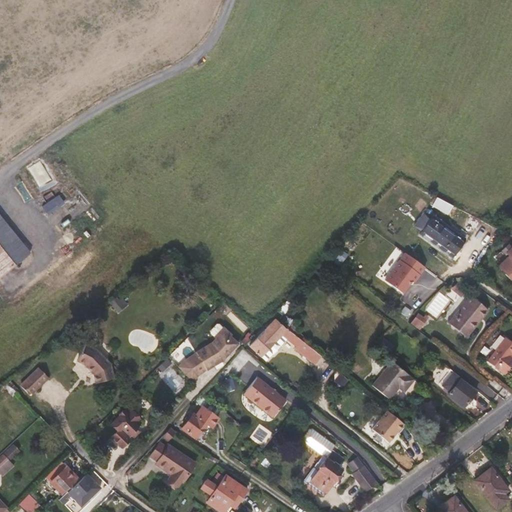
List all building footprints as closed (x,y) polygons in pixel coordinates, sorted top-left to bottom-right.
[(47,214),(70,198),(64,190),(41,205),(47,214)] [(450,214),(455,207),(435,195),(431,202),(450,214)] [(435,214),(428,209),(425,214),(423,213),(413,227),(421,233),(419,235),(451,258),(464,240),(433,217),(435,214)] [(511,252),(508,256),(497,266),(511,281),(511,252)] [(424,268),(405,253),(385,279),(404,294),(424,268)] [(328,273),(319,265),(313,272),(322,279),(328,273)] [(485,310),(466,297),(446,325),(465,337),(485,310)] [(293,324),(284,316),(279,323),(285,328),(287,330),(293,324)] [(280,334),(284,330),(273,319),(247,348),(264,362),(271,355),(285,338),(280,334)] [(230,336),(222,328),(213,338),(214,339),(211,343),(195,353),(205,371),(222,361),(237,344),(229,337),(230,336)] [(287,330),(285,328),(284,330),(280,334),(285,338),(290,332),(287,330)] [(296,346),(300,341),(290,332),(285,338),(296,346)] [(511,364),(511,343),(506,339),(488,362),(504,374),(511,364)] [(320,357),(300,341),(296,346),(294,349),(314,366),(320,357)] [(95,352),(83,347),(77,364),(84,367),(94,377),(97,385),(114,380),(108,365),(95,352)] [(205,371),(195,353),(184,361),(197,376),(205,371)] [(438,361),(435,358),(428,367),(425,365),(417,375),(423,380),(438,361)] [(197,376),(184,361),(177,368),(190,383),(197,376)] [(413,380),(390,361),(371,386),(388,400),(398,389),(403,393),(413,380)] [(456,375),(438,361),(423,380),(434,389),(439,382),(433,377),(439,369),(445,374),(456,383),(446,395),(462,407),(472,395),(475,398),(478,394),(475,391),(474,392),(459,381),(460,379),(455,376),(456,375)] [(167,363),(159,375),(172,384),(180,372),(167,363)] [(43,375),(36,368),(20,383),(25,389),(28,391),(43,375)] [(433,377),(439,382),(445,374),(439,369),(433,377)] [(285,400),(256,377),(242,395),(271,418),(285,400)] [(442,385),(439,382),(434,389),(437,391),(442,385)] [(131,407),(128,404),(125,407),(123,405),(115,413),(117,415),(110,423),(111,425),(110,426),(115,430),(118,427),(126,436),(130,432),(132,435),(139,428),(134,423),(139,418),(129,409),(131,407)] [(401,425),(384,411),(371,427),(388,440),(401,425)] [(206,425),(191,413),(185,422),(187,423),(182,430),(195,439),(206,425)] [(172,433),(168,428),(161,437),(165,441),(172,433)] [(322,456),(327,459),(331,453),(336,447),(312,430),(303,443),(322,456)] [(12,444),(3,450),(8,456),(16,450),(12,444)] [(192,465),(166,447),(154,465),(164,471),(166,469),(172,474),(166,482),(175,488),(180,482),(181,482),(192,465)] [(341,461),(331,453),(327,459),(337,467),(341,461)] [(327,459),(322,456),(317,464),(320,466),(317,471),(313,469),(303,483),(322,496),(341,469),(337,467),(327,459)] [(376,484),(364,466),(351,474),(364,492),(376,484)] [(75,481),(63,468),(48,484),(60,495),(75,481)] [(508,491),(490,468),(473,481),(496,511),(508,501),(504,494),(508,491)] [(94,483),(86,476),(68,494),(67,493),(59,499),(64,504),(71,498),(75,502),(94,483)] [(244,490),(224,476),(216,487),(205,480),(199,489),(210,496),(206,501),(220,511),(222,511),(227,505),(232,508),(244,490)] [(99,489),(94,483),(75,502),(80,507),(99,489)] [(31,511),(39,505),(29,494),(17,506),(23,511),(31,511)] [(465,511),(453,497),(436,510),(437,511),(465,511)]
